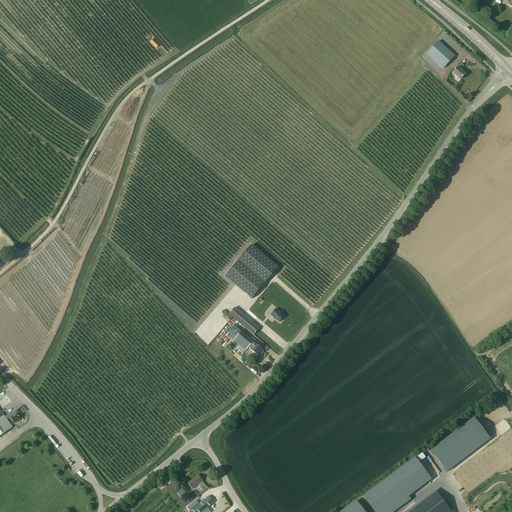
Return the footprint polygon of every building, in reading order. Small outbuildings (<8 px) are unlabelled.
[(156,48),(160,45),(154,39),(150,42),(156,48)] [(455,56),(438,42),(427,53),(444,69),(455,56)] [(460,70),(463,66),(461,63),(453,73),(461,80),(465,75),(460,70)] [(278,268),(251,245),(238,261),(265,283),(278,268)] [(252,299),(265,284),(238,261),(225,276),(252,299)] [(229,314),(244,328),(254,335),(259,329),(250,321),(235,308),(229,314)] [(284,319),(283,318),(285,317),(276,309),(271,315),(280,323),(281,321),(282,321),(284,319)] [(198,338),(208,346),(229,321),(225,318),(209,336),(204,332),(198,338)] [(253,342),(242,332),(234,326),(229,332),(232,334),(229,337),(233,341),(245,351),(248,348),(252,351),(257,355),(262,350),(256,345),(253,342)] [(0,436),(10,430),(13,428),(7,420),(8,419),(9,420),(11,419),(14,424),(21,419),(18,415),(20,414),(17,410),(8,416),(7,415),(5,417),(1,412),(0,412),(0,436)] [(490,438),(475,418),(431,451),(446,472),(490,438)] [(57,448),(60,446),(51,436),(49,438),(57,448)] [(423,448),(365,493),(372,506),(375,511),(390,511),(425,487),(420,481),(430,474),(420,460),(428,456),(423,448)] [(202,482),(198,476),(188,484),(193,489),(198,485),(201,489),(206,486),(202,482)] [(454,511),(440,489),(406,511),(454,511)] [(208,507),(214,503),(209,496),(196,507),(189,511),(210,511),(211,511),(208,507)] [(365,511),(356,500),(340,511),(365,511)] [(187,508),(190,511),(198,504),(196,501),(187,508)]
